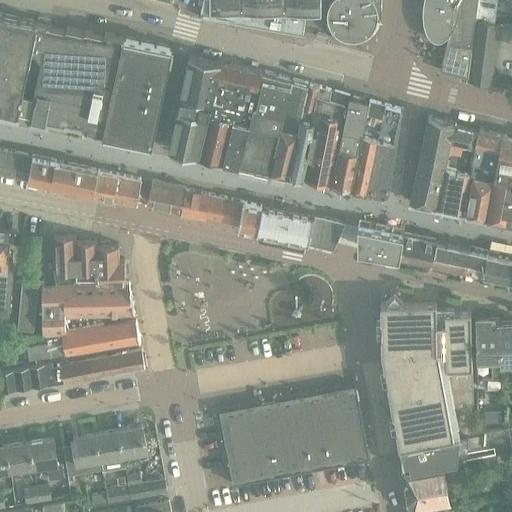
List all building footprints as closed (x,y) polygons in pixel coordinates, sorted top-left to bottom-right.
[(203,0),(201,16),(200,16),(200,17),(305,36),(305,34),(304,34),(307,15),(316,15),(315,0),(203,0)] [(328,20),(329,22),(331,26),(333,31),(337,34),(341,37),(345,39),(350,41),(355,41),(360,40),(364,38),(369,36),(372,32),(375,28),(377,24),(378,19),(382,21),(382,0),(333,0),(333,1),(331,3),(330,5),(330,7),(329,9),(328,11),(328,13),(328,15),(328,17),(328,20)] [(423,13),(425,23),(426,27),(428,33),(431,37),(435,40),(438,40),(441,40),(444,39),(447,37),(448,36),(450,34),(447,44),(472,47),(472,45),(474,33),(475,19),(476,14),(474,14),(476,0),(424,0),(423,3),(423,8),(423,13)] [(477,0),(476,14),(475,19),(494,22),(494,15),(495,15),(497,0),(477,0)] [(0,13),(0,113),(34,121),(47,124),(48,121),(66,125),(67,123),(85,127),(85,131),(153,146),(176,50),(142,42),(108,34),(108,35),(85,30),(85,32),(66,28),(66,29),(49,25),(49,24),(47,23),(38,21),(0,13)] [(475,19),(474,33),(497,37),(499,23),(494,22),(475,19)] [(474,33),(472,45),(496,48),(497,37),(474,33)] [(467,82),(468,69),(470,57),(472,47),(447,44),(442,63),(440,70),(461,75),(461,81),(467,82)] [(472,47),(470,57),(494,60),(496,48),(472,45),(472,47)] [(178,106),(167,150),(170,150),(177,152),(182,153),(197,156),(207,113),(208,113),(210,102),(212,94),(213,94),(214,95),(216,86),(222,62),(222,61),(193,53),(191,53),(191,54),(185,82),(186,82),(180,107),(178,106)] [(470,57),(468,69),(493,72),(494,60),(470,57)] [(207,113),(197,156),(211,159),(239,165),(262,71),(244,67),(222,61),(222,62),(216,86),(214,95),(213,94),(212,94),(210,102),(208,113),(207,113)] [(468,69),(467,82),(491,85),(493,72),(468,69)] [(262,71),(239,165),(255,168),(272,172),(277,152),(274,152),(292,79),(277,75),(262,71)] [(277,152),(272,172),(287,175),(308,83),(292,79),(274,152),(277,152)] [(308,83),(287,175),(303,178),(314,119),(311,119),(315,99),(318,99),(319,86),(308,83)] [(314,119),(303,178),(331,184),(344,126),(350,95),(332,89),(319,86),(318,99),(315,99),(311,119),(314,119)] [(344,126),(331,184),(352,189),(361,146),(372,100),(350,95),(344,126)] [(361,146),(352,189),(387,196),(393,170),(392,170),(395,158),(394,158),(397,146),(396,146),(399,135),(398,134),(401,123),(400,122),(403,111),(402,110),(402,108),(372,100),(361,146)] [(411,201),(436,206),(450,140),(454,122),(429,116),(411,201)] [(450,140),(436,206),(463,211),(476,146),(479,128),(454,122),(450,140)] [(476,146),(463,211),(487,217),(494,178),(503,134),(479,128),(476,146)] [(494,178),(487,217),(511,221),(511,136),(503,134),(494,178)] [(0,148),(0,170),(29,177),(33,155),(0,148)] [(33,155),(29,177),(53,182),(57,160),(33,155)] [(57,160),(53,182),(95,191),(100,169),(57,160)] [(100,169),(95,191),(101,193),(114,196),(138,200),(142,178),(100,169)] [(162,205),(182,210),(186,189),(153,182),(149,204),(161,206),(162,205)] [(186,189),(182,210),(185,211),(205,214),(209,194),(186,189)] [(209,194),(205,214),(222,218),(226,197),(209,194)] [(226,197),(222,218),(238,221),(242,200),(226,197)] [(242,200),(238,221),(239,222),(238,225),(257,229),(260,230),(306,240),(309,240),(334,246),(344,225),(345,224),(345,223),(346,222),(344,222),(315,215),(262,204),(242,200)] [(385,251),(398,254),(403,234),(357,224),(358,245),(385,251)] [(0,234),(0,314),(9,315),(14,260),(8,260),(10,235),(0,234)] [(56,278),(98,276),(99,276),(98,245),(98,239),(77,240),(77,234),(54,235),(56,278)] [(403,234),(398,254),(434,261),(437,241),(403,234)] [(437,241),(434,261),(452,265),(465,268),(469,248),(437,241)] [(99,276),(98,276),(98,283),(126,283),(125,260),(120,260),(119,244),(98,245),(99,276)] [(469,248),(465,268),(484,272),(488,252),(469,248)] [(511,256),(488,252),(484,272),(511,277),(511,256)] [(98,283),(42,285),(43,335),(48,335),(63,333),(66,333),(66,331),(65,316),(135,313),(128,282),(126,283),(98,283)] [(382,350),(392,401),(400,445),(441,438),(437,309),(437,300),(403,301),(395,295),(387,301),(381,302),(382,343),(382,350)] [(437,309),(441,438),(474,433),(471,308),(437,309)] [(502,373),(502,362),(501,362),(500,321),(493,322),(493,316),(476,317),(478,362),(492,361),(492,379),(502,379),(502,373)] [(45,344),(28,347),(28,348),(31,361),(30,362),(56,357),(108,348),(141,342),(137,320),(66,333),(63,333),(43,337),(45,344)] [(501,362),(502,362),(511,361),(511,320),(500,321),(501,362)] [(0,385),(1,392),(64,383),(65,383),(146,367),(142,349),(100,358),(61,366),(53,367),(52,363),(0,372),(0,385)] [(353,379),(215,405),(229,480),(367,454),(353,379)] [(499,414),(479,418),(481,428),(501,425),(499,414)] [(119,429),(124,456),(148,452),(143,425),(119,429)] [(401,445),(405,469),(442,463),(461,459),(511,450),(511,448),(508,427),(474,433),(441,438),(400,445),(401,445)] [(96,433),(100,460),(124,456),(119,429),(96,433)] [(64,445),(68,466),(69,475),(102,469),(100,460),(96,433),(73,437),(74,444),(64,445)] [(31,442),(34,467),(48,465),(50,479),(65,477),(63,462),(58,463),(54,438),(31,442)] [(8,445),(11,470),(34,467),(31,442),(8,445)] [(0,446),(0,471),(11,470),(8,445),(0,446)] [(410,511),(411,511),(447,505),(452,504),(448,483),(465,480),(461,459),(442,463),(405,469),(402,471),(410,511)] [(127,474),(129,485),(130,485),(130,486),(132,497),(168,491),(165,477),(142,481),(140,472),(127,474)] [(116,488),(129,485),(127,474),(114,476),(116,488)] [(37,485),(40,502),(52,500),(50,483),(37,485)] [(24,487),(27,504),(40,502),(37,485),(24,487)] [(129,485),(116,488),(119,500),(132,497),(130,486),(130,485),(129,485)] [(171,511),(169,500),(136,506),(137,511),(171,511)] [(54,504),(54,511),(63,511),(66,511),(64,502),(54,504)]
